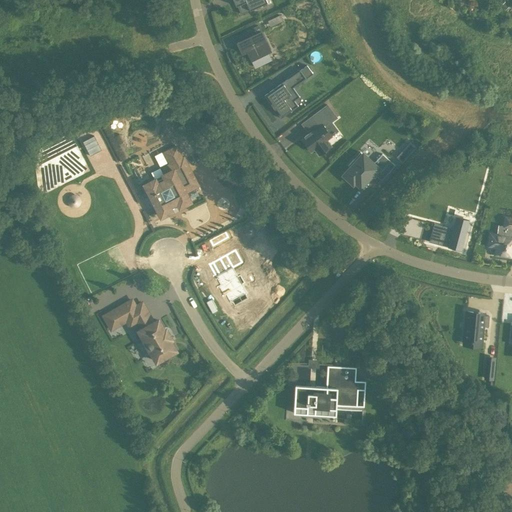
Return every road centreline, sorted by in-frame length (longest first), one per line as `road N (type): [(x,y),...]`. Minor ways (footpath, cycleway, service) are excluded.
road 1 (residential): [(375,246),(345,228),(257,137),(216,66),(195,0)]
road 2 (residential): [(375,246),(247,383)]
road 3 (residential): [(247,383),(176,457),(187,511)]
road 4 (residential): [(247,383),(189,310),(166,257)]
road 5 (residential): [(511,282),(433,269),(375,246)]
